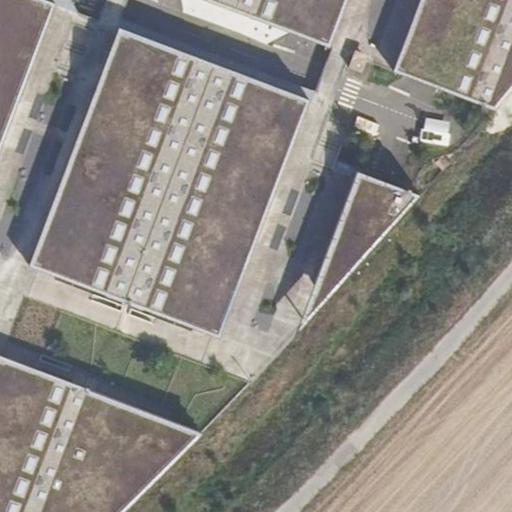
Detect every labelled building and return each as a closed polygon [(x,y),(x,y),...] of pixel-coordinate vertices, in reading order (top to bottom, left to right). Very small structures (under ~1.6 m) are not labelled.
[(0,0),(0,124),(47,0),(0,0)] [(174,0),(330,58),(352,0),(174,0)] [(511,0),(424,0),(395,80),(494,116),(511,93),(511,0)] [(216,335),(307,96),(117,24),(27,263),(216,335)] [(422,198),(355,172),(297,327),(422,198)] [(120,511),(198,436),(0,358),(0,511),(120,511)]
